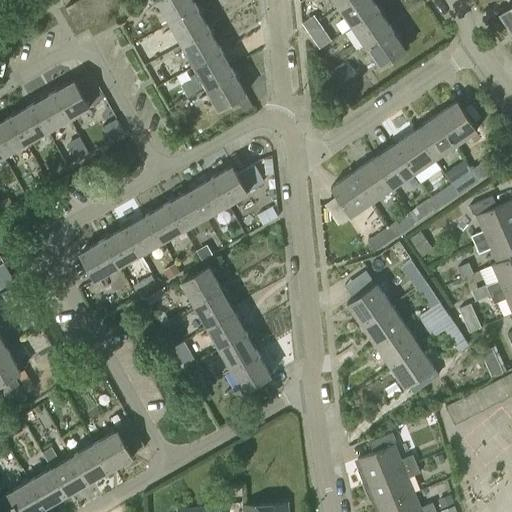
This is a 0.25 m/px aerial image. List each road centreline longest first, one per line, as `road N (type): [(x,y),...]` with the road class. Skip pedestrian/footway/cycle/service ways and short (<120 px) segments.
road 1 (residential): [(172,465),(47,247),(161,182)]
road 2 (residential): [(161,182),(89,50),(0,99)]
road 3 (residential): [(316,383),(294,155)]
road 4 (residential): [(294,155),(326,150),(475,46)]
road 5 (residential): [(172,465),(316,383)]
road 6 (residential): [(161,182),(255,118),(275,120)]
road 7 (residential): [(341,511),(316,383)]
road 8 (residential): [(275,120),(282,92),(273,0)]
